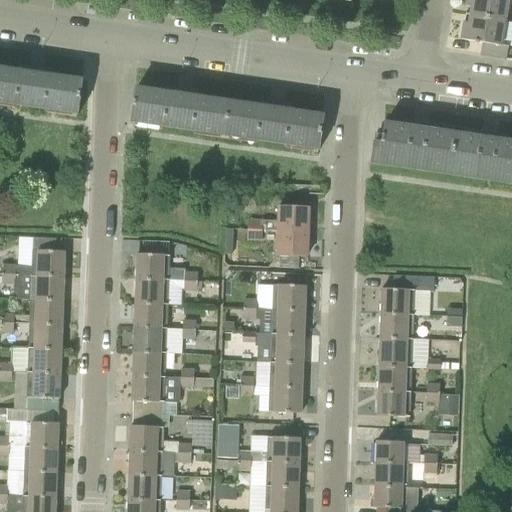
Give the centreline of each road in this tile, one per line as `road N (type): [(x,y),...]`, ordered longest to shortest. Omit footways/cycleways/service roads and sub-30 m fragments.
road 1 (residential): [(91,511),(109,38)]
road 2 (residential): [(334,511),(349,69)]
road 3 (residential): [(349,69),(109,38)]
